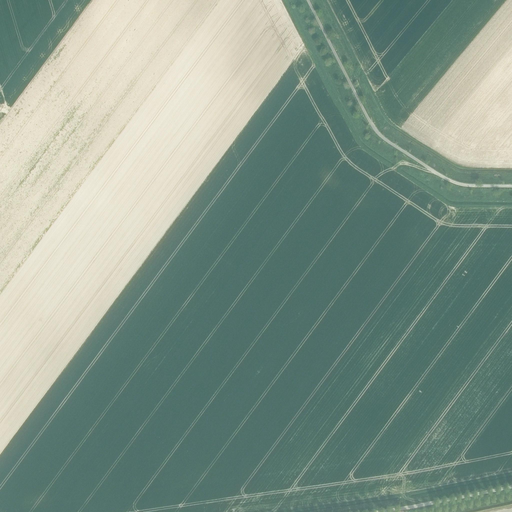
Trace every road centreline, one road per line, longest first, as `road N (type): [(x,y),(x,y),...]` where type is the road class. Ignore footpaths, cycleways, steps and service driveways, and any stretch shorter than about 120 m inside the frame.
road 1 (unclassified): [(511,186),(446,180),(380,137),(307,0)]
road 2 (unclassified): [(375,511),(511,486)]
